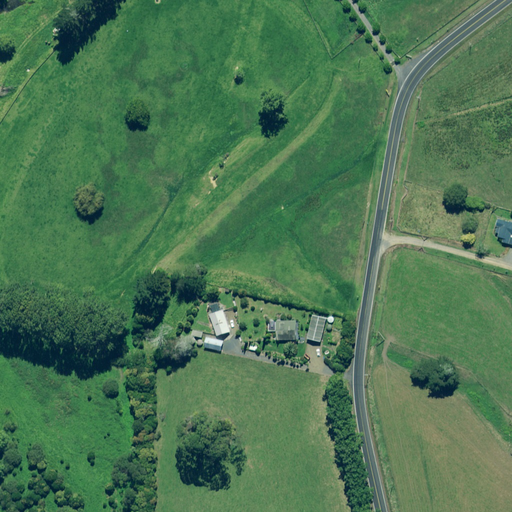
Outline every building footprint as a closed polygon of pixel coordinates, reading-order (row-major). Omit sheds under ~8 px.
[(511,223),(499,220),(495,233),(499,234),(498,237),(503,238),(502,242),(511,245),(511,223)] [(221,312),(218,304),(210,307),(211,311),(209,312),(217,336),(230,332),(223,311),(221,312)] [(326,319),(312,316),(307,339),(321,342),(326,319)] [(297,322),(269,321),(269,330),(277,330),(277,340),(297,341),(297,322)] [(224,341),(207,338),(205,348),(222,351),(224,341)]
